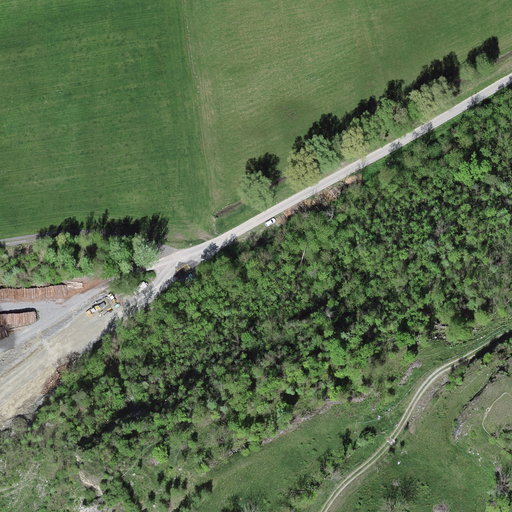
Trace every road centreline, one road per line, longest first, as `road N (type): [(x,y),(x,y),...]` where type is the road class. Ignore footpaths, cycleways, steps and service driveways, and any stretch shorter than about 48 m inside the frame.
road 1 (track): [(511,83),(178,255)]
road 2 (track): [(511,337),(466,361),(333,511)]
road 3 (track): [(178,255),(126,237),(0,245)]
